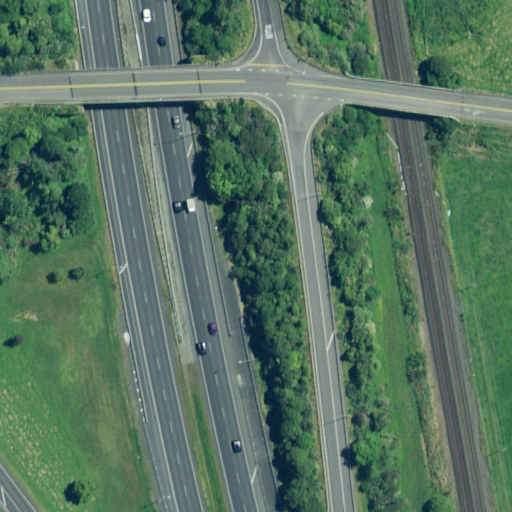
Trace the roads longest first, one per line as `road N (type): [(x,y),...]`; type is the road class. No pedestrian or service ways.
road 1 (motorway): [(146,0),(197,301),(244,511)]
road 2 (motorway): [(184,511),(131,273),(91,0)]
road 3 (motorway): [(283,82),(293,112),(336,511)]
road 4 (tertiary): [(0,87),(283,82)]
road 5 (tertiary): [(283,82),(511,111)]
